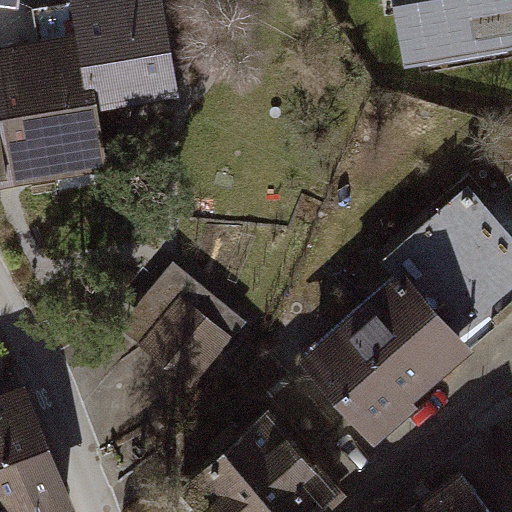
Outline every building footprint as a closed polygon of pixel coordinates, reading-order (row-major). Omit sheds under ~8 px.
[(75,0),(80,33),(0,44),(0,82),(14,174),(107,160),(99,108),(177,96),(162,0),(75,0)] [(511,0),(408,0),(415,42),(511,27),(511,0)] [(0,175),(14,174),(0,82),(0,175)] [(395,262),(294,352),(366,433),(466,343),(395,262)] [(247,321),(175,266),(126,329),(198,384),(247,321)] [(0,384),(0,477),(12,511),(30,511),(58,503),(14,380),(0,384)] [(288,511),(327,478),(254,396),(171,471),(208,511),(288,511)] [(511,417),(484,438),(511,474),(511,417)] [(384,511),(478,511),(444,467),(384,511)] [(12,511),(0,477),(0,511),(12,511)]
